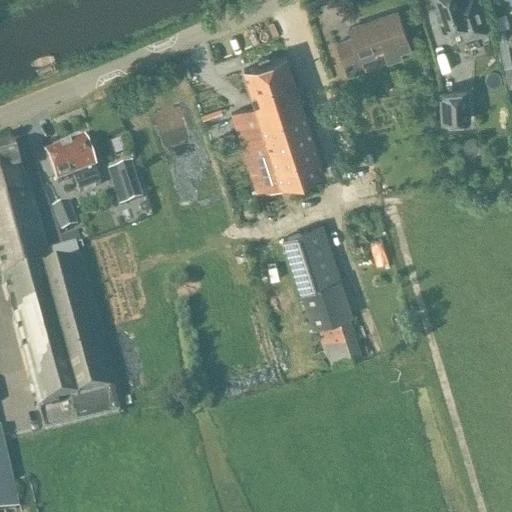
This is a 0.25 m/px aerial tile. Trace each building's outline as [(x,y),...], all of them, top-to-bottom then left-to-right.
[(432,0),(443,33),(460,28),(464,39),(486,32),(475,0),(432,0)] [(349,26),(352,36),(337,41),(347,73),(363,68),(360,59),(375,54),(374,50),(383,47),(387,61),(400,57),(398,51),(408,48),(397,11),(349,26)] [(504,16),(493,19),(496,30),(508,27),(504,16)] [(258,192),(324,170),(286,55),(243,69),(255,104),(232,112),(258,192)] [(439,89),(441,121),(470,119),(468,87),(439,89)] [(473,137),(461,142),(465,154),(466,154),(476,149),(478,149),(473,137)] [(67,146),(46,155),(57,184),(73,178),(79,194),(101,186),(83,140),(83,141),(79,142),(76,139),(67,142),(67,146)] [(0,278),(34,411),(114,390),(81,259),(51,267),(30,186),(23,188),(13,148),(0,151),(0,278)] [(130,165),(115,170),(126,206),(142,201),(130,165)] [(68,203),(52,209),(60,233),(77,226),(68,203)] [(350,315),(352,314),(322,223),(282,236),(301,291),(312,327),(317,326),(329,367),(363,357),(350,315)] [(0,511),(13,510),(10,483),(0,442),(0,511)]
